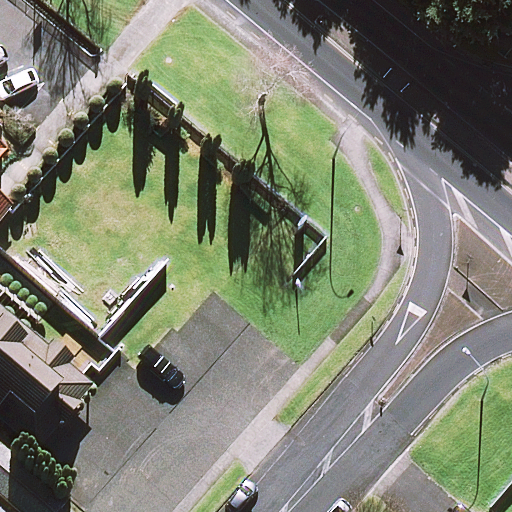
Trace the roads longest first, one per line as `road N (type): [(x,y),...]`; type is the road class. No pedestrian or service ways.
road 1 (residential): [(359,427),(430,270),(429,149)]
road 2 (primary): [(429,149),(253,0)]
road 3 (residential): [(511,329),(485,337),(359,427)]
road 4 (primary): [(351,0),(464,94)]
